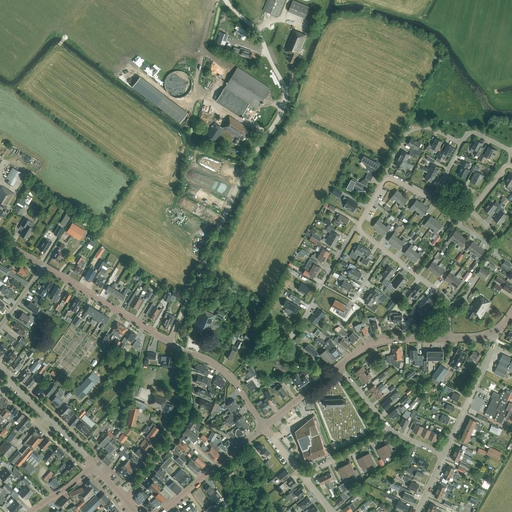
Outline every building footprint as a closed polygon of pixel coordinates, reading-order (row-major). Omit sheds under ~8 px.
[(278,17),(285,0),(267,0),(263,11),(278,17)] [(305,18),(309,7),(293,0),(292,0),(288,11),(305,18)] [(299,54),(307,36),(293,30),(284,51),(291,54),(289,61),(293,63),(294,61),(295,61),(299,53),(299,54)] [(223,49),(228,35),(220,32),(215,47),(223,49)] [(250,58),(252,52),(248,51),(240,48),(238,53),(248,57),(250,58)] [(270,88),(248,74),(237,67),(216,98),(241,115),(248,104),(256,109),(270,88)] [(167,94),(158,104),(182,123),(191,113),(167,94)] [(251,132),(248,130),(246,129),(247,127),(230,116),(222,128),(214,122),(204,137),(214,143),(223,130),(222,130),(223,129),(237,138),(237,137),(238,138),(236,140),(234,143),(236,144),(240,138),(242,140),(242,139),(243,139),(245,138),(244,136),(245,134),(248,136),(251,132)] [(408,145),(415,148),(413,152),(419,155),(422,150),(418,148),(420,143),(412,138),(408,145)] [(439,148),(442,142),(436,139),(432,145),(430,144),(427,149),(432,152),(434,149),(437,150),(438,150),(439,148)] [(471,149),(471,150),(471,151),(471,152),(472,153),(478,156),(481,151),(483,147),(480,146),(482,143),(475,140),(471,147),(471,148),(471,149)] [(449,156),(453,148),(447,145),(444,151),(441,150),(437,157),(440,159),(441,156),(443,158),(445,154),(449,156)] [(482,154),(478,159),(476,158),(475,161),(478,162),(480,160),(483,162),(486,157),(491,160),(496,151),(488,146),(484,155),(482,154)] [(411,161),(407,159),(409,156),(415,159),(417,155),(419,156),(419,155),(413,152),(410,151),(409,154),(402,151),(399,157),(410,163),(410,162),(411,163),(412,162),(411,161)] [(370,181),(380,163),(377,161),(376,162),(364,156),(361,161),(362,161),(369,170),(365,178),(370,181)] [(410,163),(399,157),(397,163),(398,163),(397,166),(402,169),(402,168),(406,170),(409,164),(410,163)] [(466,169),(469,164),(464,161),(461,166),(462,167),(458,174),(464,178),(469,170),(466,169)] [(427,166),(426,168),(436,174),(439,168),(432,164),(430,168),(427,166)] [(478,185),(483,176),(477,172),(479,168),(475,166),(472,171),(475,173),(470,181),(478,185)] [(13,186),(21,172),(12,167),(6,178),(9,180),(7,182),(13,186)] [(433,180),(436,174),(426,168),(423,167),(422,169),(428,173),(425,179),(430,181),(432,179),(433,180)] [(352,179),(347,189),(351,192),(351,190),(356,190),(358,193),(360,190),(365,190),(366,190),(368,187),(366,186),(367,183),(364,181),(362,184),(359,182),(352,179)] [(5,209),(14,194),(2,186),(0,189),(0,216),(2,214),(2,215),(4,213),(3,212),(0,209),(0,205),(0,206),(5,209)] [(339,198),(342,192),(335,188),(331,194),(339,198)] [(397,201),(403,194),(401,192),(400,193),(397,190),(390,199),(392,201),(394,199),(397,201)] [(401,208),(408,199),(405,196),(405,195),(403,194),(397,201),(400,204),(399,206),(401,208)] [(343,200),(346,202),(343,208),(345,206),(349,209),(348,210),(353,213),(352,213),(353,213),(358,204),(359,205),(359,204),(348,199),(345,197),(345,196),(342,200),(343,200)] [(25,201),(21,199),(17,204),(22,207),(23,206),(24,206),(26,203),(25,202),(25,201)] [(417,210),(422,203),(420,202),(420,203),(416,200),(409,208),(412,211),(414,208),(417,210)] [(497,210),(501,205),(496,201),(495,203),(491,200),(484,209),(490,214),(494,208),(497,210)] [(421,217),(427,209),(424,206),(425,205),(422,203),(417,210),(420,213),(418,215),(421,217)] [(501,205),(497,210),(496,212),(498,214),(494,219),(500,224),(506,215),(502,212),(504,209),(500,206),(501,205)] [(20,215),(23,210),(18,207),(15,212),(20,215)] [(66,224),(71,216),(66,213),(64,217),(62,221),(66,224)] [(345,226),(349,220),(340,214),(337,213),(334,218),(336,219),(334,222),(334,221),(339,226),(340,223),(345,226)] [(431,227),(437,220),(434,218),(434,219),(430,216),(424,225),(426,227),(428,225),(431,227)] [(378,232),(383,224),(380,222),(382,219),(380,217),(373,227),(376,229),(375,230),(378,232)] [(30,227),(33,223),(24,218),(20,224),(24,227),(20,235),(26,238),(32,228),(30,227)] [(435,234),(442,225),(438,222),(439,221),(437,220),(431,227),(435,229),(433,232),(435,234)] [(75,221),(70,230),(82,237),(87,229),(75,221)] [(384,235),(391,226),(388,224),(387,227),(383,224),(378,232),(380,233),(384,235)] [(330,233),(328,236),(337,241),(340,236),(334,232),(336,229),(328,225),(325,230),(330,233)] [(53,234),(58,237),(63,229),(58,226),(53,234)] [(455,242),(461,235),(455,231),(447,242),(449,243),(452,240),(455,242)] [(392,246),(399,238),(395,236),(397,233),(395,232),(388,241),(391,243),(390,244),(392,246)] [(321,238),(313,234),(312,235),(311,237),(314,239),(319,242),(321,238)] [(435,246),(441,238),(437,235),(431,243),(435,246)] [(459,250),(466,240),(461,235),(455,242),(459,245),(457,249),(459,250)] [(334,246),(337,241),(328,236),(327,239),(324,238),(322,240),(326,242),(334,246)] [(44,253),(46,249),(47,249),(52,241),(46,237),(41,246),(39,250),(44,253)] [(399,249),(406,240),(403,238),(402,241),(399,238),(392,246),(395,248),(396,247),(399,249)] [(322,244),(319,242),(314,239),(312,242),(320,247),(322,244)] [(57,250),(53,258),(58,261),(60,258),(61,259),(64,253),(60,251),(62,249),(63,249),(65,245),(60,242),(58,246),(59,247),(57,250)] [(473,253),(478,246),(472,242),(467,249),(471,252),(468,255),(470,256),(473,253)] [(409,259),(415,251),(412,248),(413,246),(411,244),(404,253),(407,256),(407,257),(409,259)] [(360,256),(365,248),(359,245),(355,252),(352,250),(349,256),(355,259),(357,254),(360,256)] [(476,260),(484,250),(478,246),(473,253),(476,256),(474,259),(476,260)] [(322,248),(319,252),(328,257),(330,252),(322,248)] [(367,258),(371,251),(365,248),(360,256),(364,258),(361,263),(367,266),(370,260),(367,258)] [(415,262),(422,253),(420,251),(418,253),(415,251),(409,259),(411,260),(412,259),(415,262)] [(328,257),(319,252),(318,255),(315,253),(313,255),(312,254),(311,257),(317,261),(319,258),(325,262),(328,257)] [(81,261),(82,258),(79,256),(75,262),(78,264),(77,266),(76,266),(73,271),(80,275),(85,266),(83,265),(85,263),(81,261)] [(317,262),(310,258),(306,265),(319,273),(321,268),(315,264),(317,262)] [(427,269),(433,273),(441,263),(440,263),(438,266),(434,264),(437,260),(435,258),(427,269)] [(99,271),(105,262),(101,259),(95,269),(99,271)] [(495,266),(490,263),(486,260),(483,264),(492,270),(495,266)] [(15,266),(20,268),(18,270),(18,271),(17,272),(23,276),(24,274),(25,275),(29,270),(22,265),(17,262),(15,266)] [(440,268),(442,264),(441,263),(433,273),(439,277),(444,271),(440,268)] [(0,264),(0,269),(6,274),(9,271),(0,264)] [(90,268),(88,272),(86,274),(87,275),(85,278),(90,281),(94,275),(96,272),(95,271),(93,269),(94,266),(92,264),(90,268)] [(358,280),(361,274),(355,270),(357,267),(350,264),(347,270),(350,271),(348,275),(358,280)] [(102,268),(99,272),(101,274),(104,275),(107,270),(106,270),(107,268),(103,265),(102,268)] [(319,273),(306,265),(305,268),(303,267),(300,272),(303,274),(308,277),(310,274),(316,277),(319,273)] [(507,277),(511,280),(511,271),(502,265),(500,268),(509,274),(507,277)] [(386,277),(381,283),(387,287),(390,283),(392,281),(389,279),(395,271),(389,266),(382,275),(386,277)] [(486,281),(491,273),(480,266),(475,274),(486,281)] [(445,279),(450,284),(458,273),(455,276),(452,274),(454,270),(452,269),(445,279)] [(467,282),(472,275),(468,272),(463,278),(467,282)] [(457,278),(460,275),(458,273),(450,284),(456,288),(461,281),(457,278)] [(98,279),(95,284),(101,288),(104,283),(106,279),(103,277),(104,275),(101,274),(100,276),(98,279)] [(347,278),(341,275),(340,275),(339,278),(338,279),(343,282),(341,287),(349,292),(353,285),(346,281),(347,278)] [(387,287),(386,289),(388,290),(391,292),(392,291),(395,287),(399,290),(401,287),(402,287),(407,281),(400,276),(396,281),(395,281),(395,282),(393,285),(390,283),(387,287)] [(510,291),(511,292),(511,290),(511,289),(511,286),(497,276),(495,280),(505,286),(503,288),(510,293),(510,291)] [(10,283),(17,287),(19,283),(10,277),(7,281),(10,283)] [(13,292),(4,285),(5,284),(0,280),(0,288),(1,289),(0,290),(9,297),(13,292)] [(48,290),(52,284),(46,280),(44,284),(43,283),(38,293),(43,295),(46,289),(48,290)] [(114,289),(115,286),(117,284),(115,282),(112,287),(109,285),(106,290),(111,294),(114,289)] [(307,294),(311,287),(302,282),(297,289),(307,294)] [(117,290),(114,289),(111,294),(117,297),(120,292),(119,292),(122,287),(120,285),(117,290)] [(416,298),(422,290),(416,285),(412,291),(409,289),(405,295),(410,298),(412,295),(416,298)] [(57,295),(61,289),(56,286),(50,295),(53,297),(51,300),(56,303),(60,296),(57,295)] [(123,294),(120,292),(117,297),(122,300),(128,290),(126,289),(123,294)] [(182,293),(175,290),(173,295),(180,298),(182,293)] [(372,290),(368,295),(375,301),(378,297),(384,302),(387,297),(381,292),(379,294),(372,290)] [(67,302),(71,295),(67,292),(60,303),(62,304),(63,303),(65,301),(67,302)] [(133,307),(139,298),(136,296),(137,294),(135,293),(128,304),(133,307)] [(373,303),(375,301),(368,295),(364,301),(371,305),(369,308),(374,312),(378,307),(373,303)] [(483,316),(491,303),(479,295),(470,309),(471,310),(468,315),(472,318),(474,314),(480,319),(482,316),(483,316)] [(426,308),(432,300),(427,296),(422,302),(420,300),(416,306),(420,309),(423,305),(426,308)] [(75,311),(81,301),(76,298),(70,309),(73,310),(73,309),(75,311)] [(138,310),(145,299),(143,298),(142,300),(139,298),(133,307),(138,310)] [(346,305),(334,299),(330,306),(338,311),(337,314),(344,318),(347,311),(344,309),(346,305)] [(296,315),(300,308),(286,300),(282,307),(287,310),(286,312),(292,315),(293,313),(296,315)] [(39,308),(41,305),(35,302),(33,304),(30,302),(26,307),(35,313),(38,308),(39,308)] [(151,318),(157,308),(153,306),(154,305),(152,304),(145,315),(151,318)] [(94,309),(89,306),(82,318),(84,319),(86,316),(87,316),(88,313),(90,315),(94,309)] [(156,321),(163,310),(161,309),(160,311),(157,308),(151,318),(156,321)] [(326,314),(319,308),(314,314),(321,320),(326,314)] [(66,318),(70,311),(66,309),(62,316),(61,318),(65,320),(66,318)] [(92,324),(99,312),(94,309),(91,315),(94,316),(90,322),(92,324)] [(223,319),(225,314),(217,310),(215,315),(202,309),(194,328),(191,335),(192,336),(191,338),(196,341),(199,335),(205,338),(215,317),(216,317),(217,316),(223,319)] [(408,314),(417,321),(421,317),(412,310),(408,314)] [(30,314),(28,316),(22,312),(18,319),(26,326),(27,326),(28,326),(29,326),(30,325),(32,322),(35,324),(36,322),(41,325),(43,323),(30,314)] [(100,320),(104,315),(99,312),(92,324),(94,325),(96,321),(94,320),(96,318),(100,320)] [(398,322),(402,322),(402,314),(397,314),(397,313),(394,313),(394,314),(394,322),(395,322),(396,323),(397,323),(398,322)] [(105,323),(109,318),(104,315),(100,320),(103,322),(102,325),(104,326),(105,323)] [(170,326),(172,321),(171,321),(173,317),(167,315),(165,319),(166,319),(163,326),(168,329),(169,325),(170,326)] [(314,315),(309,320),(315,324),(319,319),(314,315)] [(77,326),(81,320),(77,316),(72,323),(77,326)] [(370,323),(372,330),(378,328),(375,317),(368,319),(369,323),(370,323)] [(106,334),(103,339),(111,343),(114,337),(115,335),(122,325),(117,322),(115,326),(114,326),(112,329),(113,330),(110,335),(106,333),(106,334)] [(25,329),(23,327),(19,324),(19,325),(15,323),(13,326),(16,329),(14,331),(22,336),(25,332),(24,331),(25,329)] [(367,330),(365,326),(363,323),(360,324),(359,323),(353,327),(356,332),(359,330),(360,332),(363,336),(365,335),(366,335),(367,334),(367,333),(368,333),(366,330),(367,330)] [(122,325),(115,335),(117,337),(120,333),(123,335),(125,332),(124,332),(126,328),(122,325)] [(346,336),(347,337),(345,339),(349,342),(350,341),(353,344),(357,340),(358,340),(358,339),(358,338),(359,338),(353,332),(350,335),(346,332),(344,330),(341,328),(338,332),(341,334),(342,333),(346,337),(346,336)] [(132,342),(137,335),(133,332),(133,333),(131,331),(129,335),(128,334),(126,337),(125,337),(123,341),(126,343),(128,339),(132,342)] [(16,340),(8,334),(5,337),(10,340),(9,342),(12,345),(16,340)] [(26,344),(28,342),(21,337),(19,341),(29,348),(30,347),(26,344)] [(335,359),(342,353),(339,350),(340,350),(338,347),(337,348),(332,341),(329,339),(326,343),(318,337),(315,341),(325,349),(326,348),(328,350),(332,354),(331,354),(335,359)] [(347,349),(350,344),(342,338),(340,341),(337,338),(335,340),(338,343),(339,342),(347,349)] [(16,349),(21,344),(16,340),(12,345),(16,349)] [(230,350),(226,357),(228,358),(228,360),(230,361),(232,360),(237,350),(237,349),(238,348),(239,348),(242,342),(238,340),(235,346),(232,345),(231,347),(230,348),(229,349),(230,350)] [(62,354),(54,366),(57,368),(59,365),(62,367),(66,361),(63,360),(65,357),(63,356),(65,354),(66,355),(69,349),(58,342),(54,349),(62,354)] [(308,344),(304,348),(314,357),(318,352),(308,344)] [(393,353),(393,356),(394,356),(394,357),(390,358),(391,363),(399,368),(401,358),(401,356),(402,356),(401,352),(400,348),(393,349),(393,353)] [(295,357),(299,352),(294,349),(291,353),(295,357)] [(328,364),(334,359),(326,349),(320,354),(328,364)] [(411,357),(413,357),(414,359),(415,359),(415,365),(423,365),(423,355),(418,356),(418,350),(413,350),(413,349),(411,349),(411,350),(411,357)] [(465,353),(458,349),(455,354),(456,354),(449,365),(457,370),(461,363),(465,357),(464,356),(466,353),(465,353)] [(11,350),(6,356),(7,357),(5,361),(8,364),(11,361),(12,361),(16,356),(14,354),(15,353),(11,350)] [(429,359),(444,359),(444,351),(427,352),(427,361),(424,361),(424,372),(429,372),(429,359)] [(472,359),(477,362),(481,355),(478,353),(474,351),(470,358),(469,357),(467,360),(470,363),(472,359)] [(378,361),(383,357),(380,352),(374,357),(378,361)] [(511,359),(503,355),(497,367),(495,373),(503,377),(507,371),(511,373),(511,374),(511,376),(511,359)] [(19,356),(15,362),(16,363),(12,367),(16,370),(17,368),(18,369),(22,364),(22,363),(24,361),(19,356)] [(171,367),(172,362),(171,362),(171,358),(167,358),(167,357),(162,357),(161,361),(163,361),(162,366),(171,367)] [(34,373),(40,364),(37,362),(30,370),(34,373)] [(46,367),(45,366),(47,364),(44,362),(42,364),(43,364),(37,371),(41,373),(46,367)] [(305,375),(313,370),(309,364),(306,362),(304,364),(306,366),(291,377),(299,388),(309,381),(305,375)] [(204,369),(206,366),(197,363),(194,369),(202,372),(201,374),(207,376),(209,371),(204,369)] [(441,365),(432,376),(430,379),(437,385),(448,370),(441,365)] [(252,376),(256,373),(252,366),(248,369),(252,376)] [(356,372),(360,378),(365,374),(363,371),(366,370),(363,366),(356,372)] [(24,382),(30,374),(25,370),(21,375),(22,376),(19,380),(22,382),(23,381),(24,382)] [(77,388),(74,392),(81,399),(99,379),(100,378),(93,372),(77,388)] [(364,383),(372,377),(369,374),(367,376),(365,374),(360,378),(364,383)] [(210,383),(212,379),(208,376),(207,378),(199,375),(196,382),(204,386),(205,384),(209,386),(210,383)] [(29,388),(36,379),(32,376),(25,385),(29,388)] [(221,387),(225,381),(217,376),(213,382),(221,387)] [(253,377),(248,380),(247,381),(248,382),(253,390),(259,386),(253,377)] [(48,396),(56,386),(56,383),(54,381),(50,382),(45,388),(46,388),(43,392),(48,396)] [(374,394),(384,385),(383,383),(377,388),(374,385),(370,389),(374,394)] [(288,393),(282,386),(281,387),(278,384),(272,388),(277,395),(280,393),(283,398),(288,393)] [(46,388),(45,388),(41,385),(35,393),(39,396),(43,392),(46,388)] [(140,396),(143,387),(137,385),(134,394),(140,396)] [(386,388),(384,385),(374,394),(378,399),(382,395),(380,393),(386,388)] [(457,402),(460,395),(454,392),(454,393),(452,392),(453,389),(449,387),(446,392),(452,395),(450,398),(457,402)] [(208,391),(207,391),(204,390),(199,388),(197,393),(205,396),(204,397),(210,399),(211,396),(207,394),(208,391)] [(396,393),(398,391),(396,389),(391,393),(393,395),(390,398),(390,397),(387,399),(387,400),(382,405),(386,409),(391,405),(390,403),(395,399),(395,398),(398,396),(396,393)] [(59,398),(63,394),(59,390),(55,395),(55,396),(51,401),(58,406),(62,401),(59,398)] [(271,406),(268,400),(272,398),(268,390),(264,392),(267,397),(266,397),(267,399),(262,402),(261,400),(257,403),(264,414),(268,411),(267,409),(271,406)] [(511,403),(509,402),(509,403),(507,402),(510,394),(503,391),(501,395),(494,392),(492,395),(494,396),(485,413),(495,418),(493,420),(495,420),(501,423),(503,420),(505,416),(511,419),(511,403)] [(170,414),(173,405),(166,402),(167,400),(155,394),(150,404),(170,414)] [(406,401),(410,399),(409,398),(411,397),(409,395),(400,402),(402,405),(406,401)] [(208,410),(211,403),(201,399),(198,404),(205,407),(204,408),(208,410)] [(343,407),(346,404),(346,401),(343,399),(325,399),(325,407),(343,407)] [(137,400),(134,406),(144,410),(146,404),(137,400)] [(229,410),(237,405),(234,400),(227,404),(225,401),(220,405),(221,408),(223,407),(224,409),(227,407),(229,410)] [(213,402),(210,409),(214,411),(219,405),(213,402)] [(452,412),(454,407),(447,404),(447,405),(444,403),(443,406),(446,407),(445,409),(452,412)] [(74,413),(71,410),(72,408),(72,407),(70,406),(69,406),(68,407),(66,405),(57,414),(64,420),(66,422),(74,413)] [(240,409),(237,405),(229,410),(231,413),(228,415),(229,416),(225,419),(227,422),(234,418),(232,415),(240,409)] [(396,409),(390,414),(393,419),(396,416),(397,417),(401,414),(407,409),(404,405),(401,408),(400,407),(397,409),(396,409)] [(0,422),(2,420),(5,416),(7,417),(7,416),(8,415),(9,416),(10,415),(13,418),(15,416),(18,411),(14,407),(10,412),(5,408),(1,412),(0,413),(0,422)] [(132,407),(128,420),(127,424),(135,426),(136,420),(139,409),(132,407)] [(82,409),(76,416),(79,419),(86,411),(82,409)] [(411,412),(406,410),(402,416),(404,417),(403,418),(400,425),(405,428),(409,420),(407,419),(408,416),(409,417),(411,412)] [(11,420),(10,422),(12,424),(15,420),(16,420),(19,422),(21,420),(24,416),(18,411),(15,416),(13,418),(11,420)] [(86,412),(84,415),(86,417),(84,420),(84,419),(76,427),(80,431),(81,430),(87,436),(92,430),(90,428),(94,423),(90,420),(90,419),(90,420),(87,417),(89,414),(86,412)] [(442,415),(438,413),(437,415),(436,415),(435,419),(439,421),(442,423),(443,422),(447,424),(449,420),(450,418),(442,415)] [(72,427),(78,420),(79,419),(76,416),(75,415),(71,420),(68,423),(72,427)] [(237,426),(245,420),(242,415),(235,420),(234,418),(227,422),(226,423),(228,425),(231,423),(233,425),(236,423),(237,426)] [(327,454),(313,416),(295,431),(307,462),(327,454)] [(28,422),(30,420),(26,417),(23,420),(21,422),(20,422),(15,429),(20,433),(26,426),(28,428),(31,424),(28,422)] [(203,426),(194,420),(192,419),(192,420),(187,427),(192,429),(193,428),(200,431),(203,426)] [(469,420),(468,424),(481,430),(482,428),(475,425),(476,422),(470,419),(469,420)] [(248,425),(245,420),(237,426),(239,429),(236,431),(236,435),(238,438),(239,438),(244,433),(241,430),(248,425)] [(420,435),(424,427),(419,425),(420,422),(418,421),(417,424),(416,424),(413,431),(420,435)] [(150,427),(148,425),(146,428),(155,435),(159,429),(155,426),(156,425),(153,423),(150,427)] [(481,430),(468,424),(465,429),(472,432),(473,428),(480,431),(481,430)] [(499,436),(502,430),(492,425),(489,431),(494,433),(493,433),(499,436)] [(428,438),(433,428),(431,427),(430,430),(424,427),(420,435),(428,438)] [(155,435),(146,428),(144,430),(148,434),(146,437),(150,440),(155,435)] [(186,443),(188,445),(190,441),(196,445),(195,444),(200,438),(187,428),(182,434),(183,435),(180,438),(186,443)] [(433,428),(428,438),(436,442),(439,435),(441,432),(438,431),(437,434),(432,431),(433,428)] [(33,450),(34,449),(43,438),(39,435),(42,432),(38,429),(37,431),(35,430),(24,442),(28,446),(21,454),(16,449),(17,449),(10,443),(6,440),(0,446),(0,454),(6,460),(7,460),(9,458),(19,467),(33,450)] [(117,437),(121,432),(117,429),(112,435),(107,430),(96,443),(102,448),(114,435),(117,437)] [(469,437),(472,432),(465,429),(463,434),(469,437)] [(511,432),(504,430),(501,438),(511,441),(511,436),(511,432)] [(13,431),(8,438),(13,441),(17,433),(13,431)] [(215,437),(217,433),(212,431),(208,438),(213,440),(215,437)] [(467,442),(469,439),(469,437),(463,434),(461,439),(467,442)] [(44,450),(51,442),(46,437),(38,446),(44,450)] [(223,444),(221,442),(219,439),(218,440),(215,437),(213,440),(215,442),(215,443),(225,451),(232,445),(228,440),(223,444)] [(221,448),(215,443),(212,440),(208,438),(201,447),(213,461),(220,455),(217,452),(221,448)] [(146,451),(152,444),(145,439),(140,445),(142,447),(141,447),(146,451)] [(183,451),(187,446),(180,440),(176,444),(183,451)] [(107,465),(113,459),(113,457),(110,453),(112,451),(111,451),(111,450),(113,448),(115,449),(115,448),(109,443),(104,448),(106,450),(105,451),(107,453),(105,455),(101,459),(107,465)] [(270,453),(264,446),(263,447),(261,444),(256,447),(259,451),(259,452),(260,454),(261,453),(261,454),(263,452),(266,456),(270,453)] [(389,444),(383,447),(388,456),(392,455),(394,458),(398,456),(395,450),(393,451),(389,444)] [(182,466),(189,458),(182,452),(175,445),(171,450),(178,456),(175,460),(182,466)] [(55,453),(58,455),(57,456),(56,458),(57,459),(59,458),(60,457),(60,458),(65,453),(58,447),(54,451),(52,449),(44,458),(48,461),(55,453)] [(125,447),(122,451),(121,450),(118,453),(121,456),(127,449),(125,447)] [(383,447),(378,450),(382,459),(384,463),(386,462),(384,458),(388,456),(383,447)] [(457,447),(455,453),(467,459),(468,458),(471,460),(472,458),(468,456),(462,453),(463,450),(457,447)] [(490,447),(487,454),(497,460),(501,452),(490,447)] [(141,457),(145,453),(138,448),(137,450),(134,448),(132,450),(141,457)] [(40,454),(34,449),(33,450),(19,467),(29,476),(36,468),(34,467),(44,456),(41,453),(40,454)] [(136,465),(140,461),(131,454),(129,456),(125,452),(123,454),(126,458),(127,457),(136,465)] [(375,463),(370,453),(363,457),(367,465),(368,464),(369,466),(372,464),(374,468),(376,467),(374,463),(375,463)] [(455,453),(452,458),(458,461),(460,458),(466,461),(467,459),(455,453)] [(202,468),(206,463),(198,456),(194,461),(202,468)] [(169,457),(161,466),(164,469),(166,467),(167,466),(172,460),(169,457)] [(367,465),(363,457),(358,459),(363,469),(365,472),(367,472),(365,468),(369,466),(368,464),(367,465)] [(418,460),(416,464),(420,466),(426,469),(429,463),(425,462),(426,460),(419,457),(418,460)] [(129,473),(136,467),(129,460),(122,467),(122,466),(117,471),(124,477),(129,473)] [(195,473),(200,468),(191,460),(187,465),(195,473)] [(73,469),(77,466),(76,465),(75,464),(74,463),(72,462),(69,465),(68,465),(67,466),(64,463),(59,469),(61,471),(61,472),(64,475),(69,470),(71,472),(71,471),(72,471),(73,470),(73,469)] [(355,473),(350,463),(345,466),(349,476),(353,474),(355,477),(357,476),(355,473)] [(412,465),(410,468),(408,467),(406,471),(411,473),(412,472),(416,474),(414,477),(421,480),(424,474),(417,471),(418,468),(412,465)] [(161,476),(166,472),(161,466),(156,471),(161,476)] [(239,489),(233,481),(234,481),(232,479),(235,477),(236,478),(239,476),(236,472),(236,471),(233,466),(223,473),(229,480),(228,481),(235,491),(239,489)] [(349,476),(345,466),(339,469),(344,479),(345,482),(347,481),(346,478),(349,476)] [(449,466),(446,472),(459,478),(459,477),(460,475),(453,472),(454,469),(449,466)] [(7,468),(3,473),(11,479),(13,477),(15,479),(16,477),(18,479),(21,475),(15,469),(13,470),(13,475),(7,468)] [(183,470),(182,471),(180,469),(175,475),(173,477),(172,477),(174,480),(175,479),(175,478),(182,485),(185,482),(186,483),(188,480),(187,480),(190,477),(183,470)] [(51,470),(44,478),(48,481),(56,473),(51,470)] [(282,482),(290,475),(286,470),(278,476),(282,482)] [(165,480),(163,478),(162,478),(156,472),(152,477),(160,485),(164,481),(165,482),(164,482),(166,484),(169,481),(166,479),(165,480)] [(459,478),(446,472),(443,477),(449,480),(451,477),(458,480),(459,478)] [(8,482),(11,479),(3,473),(0,475),(0,477),(6,483),(4,485),(4,486),(10,491),(12,488),(9,486),(10,484),(8,482)] [(330,473),(324,476),(331,488),(332,491),(335,496),(336,495),(334,492),(332,488),(333,487),(330,480),(333,479),(330,473)] [(268,484),(276,478),(274,475),(266,482),(268,484)] [(169,481),(171,483),(168,486),(172,491),(173,490),(176,493),(181,488),(174,481),(172,479),(169,476),(167,478),(166,479),(169,481)] [(325,483),(328,490),(331,488),(324,476),(319,478),(322,484),(325,483)] [(413,479),(405,476),(403,480),(411,483),(409,488),(416,491),(419,485),(412,482),(413,479)] [(25,487),(22,489),(30,496),(34,491),(27,486),(30,483),(24,478),(22,481),(24,482),(22,484),(25,487)] [(49,483),(55,488),(60,483),(53,478),(49,483)] [(155,493),(160,488),(157,485),(158,484),(151,478),(144,486),(150,491),(152,490),(155,493)] [(73,511),(76,511),(99,489),(90,479),(84,485),(85,486),(84,487),(80,488),(69,493),(72,498),(77,496),(82,501),(76,507),(75,506),(70,508),(73,511)] [(291,489),(297,484),(293,479),(288,483),(286,481),(282,484),(286,489),(289,486),(291,489)] [(10,491),(4,486),(2,488),(0,485),(0,492),(2,491),(4,493),(6,492),(8,493),(10,491)] [(440,485),(437,491),(450,496),(451,494),(444,491),(446,488),(440,485)] [(210,486),(205,489),(210,495),(209,496),(214,501),(220,497),(215,491),(214,491),(210,486)] [(354,496),(358,493),(353,487),(349,491),(354,496)] [(399,490),(398,492),(401,493),(402,494),(401,497),(402,498),(411,502),(414,495),(408,493),(409,490),(401,487),(399,490)] [(298,498),(304,493),(300,488),(295,492),(293,490),(286,496),(290,500),(296,495),(298,498)] [(30,496),(22,489),(20,492),(17,489),(16,491),(17,492),(19,494),(26,500),(30,496)] [(143,503),(151,493),(147,490),(145,491),(143,489),(142,489),(136,495),(136,496),(137,497),(134,500),(139,504),(142,502),(143,503)] [(395,497),(387,493),(386,492),(383,491),(381,495),(386,497),(386,496),(393,500),(395,497)] [(450,496),(437,491),(434,496),(440,499),(442,496),(449,499),(450,496)] [(163,502),(165,500),(164,499),(165,498),(158,492),(155,496),(160,500),(163,502)] [(363,497),(362,495),(360,492),(352,498),(355,501),(358,498),(360,500),(363,497)] [(14,501),(11,504),(19,511),(23,506),(17,500),(19,498),(17,496),(14,493),(11,496),(13,497),(11,499),(14,501)] [(103,505),(109,498),(104,493),(99,498),(96,495),(81,509),(84,511),(91,511),(101,502),(103,505)] [(151,493),(143,503),(142,503),(149,511),(162,503),(151,493)] [(339,494),(336,496),(338,498),(335,501),(339,505),(348,498),(345,494),(342,496),(339,494)] [(301,499),(297,502),(302,509),(312,502),(308,497),(303,501),(301,499)] [(57,504),(61,508),(68,501),(65,498),(62,499),(57,504)] [(366,507),(372,502),(370,499),(364,505),(363,504),(360,507),(363,511),(367,509),(366,507)] [(103,507),(105,509),(106,510),(108,508),(112,511),(117,507),(110,500),(103,507)] [(407,511),(409,506),(402,503),(403,502),(398,500),(395,508),(402,511),(403,510),(407,511)] [(229,506),(225,501),(220,504),(222,506),(220,508),(222,511),(229,506)] [(182,509),(180,511),(178,509),(174,511),(192,511),(196,509),(190,502),(182,509)] [(352,503),(348,506),(348,505),(343,510),(344,511),(348,511),(349,511),(350,511),(352,510),(356,507),(352,503)]
